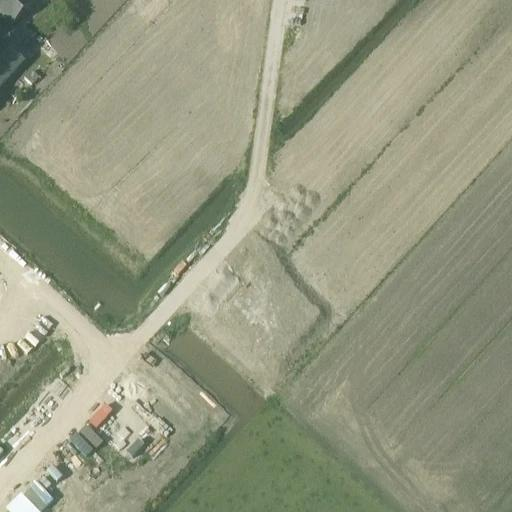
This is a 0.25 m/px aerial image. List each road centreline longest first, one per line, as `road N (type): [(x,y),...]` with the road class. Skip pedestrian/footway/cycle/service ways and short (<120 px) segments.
road 1 (track): [(281,0),(256,199),(126,351)]
road 2 (residential): [(0,482),(126,351)]
